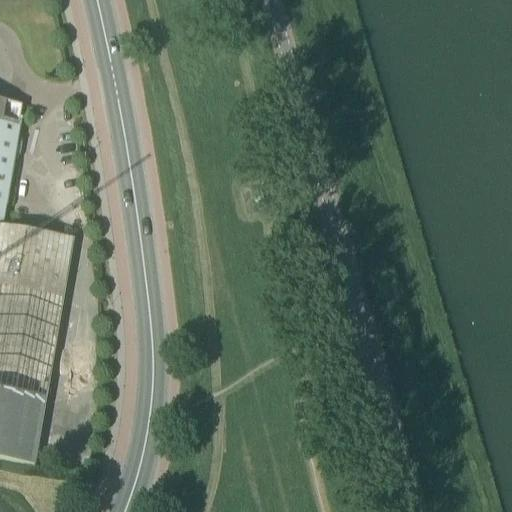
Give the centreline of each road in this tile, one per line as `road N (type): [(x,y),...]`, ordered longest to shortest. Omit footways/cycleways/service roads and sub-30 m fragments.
road 1 (unclassified): [(264,0),(415,511)]
road 2 (secondary): [(123,511),(147,424),(151,316),(94,0)]
